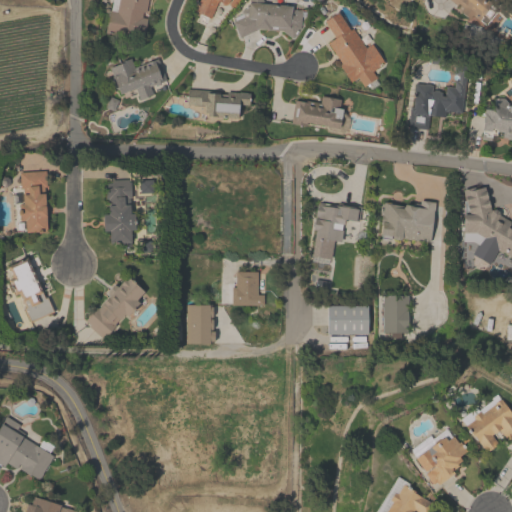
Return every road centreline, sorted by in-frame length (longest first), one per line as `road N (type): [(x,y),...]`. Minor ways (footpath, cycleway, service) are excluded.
road 1 (residential): [(74,148),(368,152),(511,172)]
road 2 (residential): [(74,0),(72,263)]
road 3 (residential): [(0,364),(44,375),(68,396),(117,511)]
road 4 (residential): [(296,151),(290,335)]
road 5 (residential): [(176,0),(170,25),(185,50),(285,71),(303,65)]
